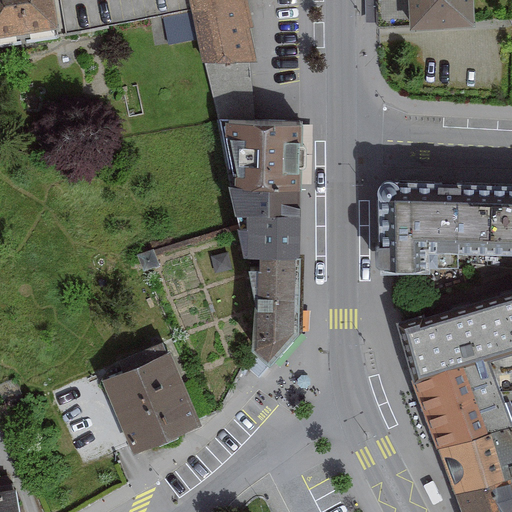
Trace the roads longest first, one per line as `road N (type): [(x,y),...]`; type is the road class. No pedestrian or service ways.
road 1 (residential): [(343,138),(351,385)]
road 2 (residential): [(351,385),(175,502)]
road 3 (residential): [(511,147),(343,138)]
road 4 (residential): [(341,0),(343,138)]
road 5 (residential): [(351,385),(407,511)]
